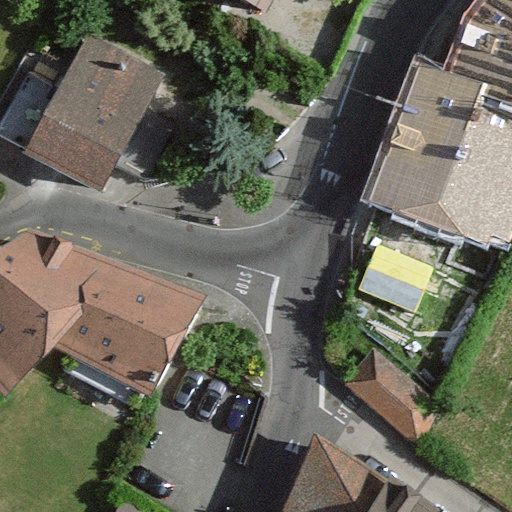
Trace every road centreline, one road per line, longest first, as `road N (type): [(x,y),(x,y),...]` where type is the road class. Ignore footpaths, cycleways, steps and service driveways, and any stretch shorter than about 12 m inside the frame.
road 1 (unclassified): [(300,247),(214,263),(49,210),(0,224)]
road 2 (tertiary): [(431,0),(392,54),(348,201),(300,247)]
road 3 (residential): [(299,402),(460,511)]
road 4 (tertiary): [(299,402),(300,247)]
